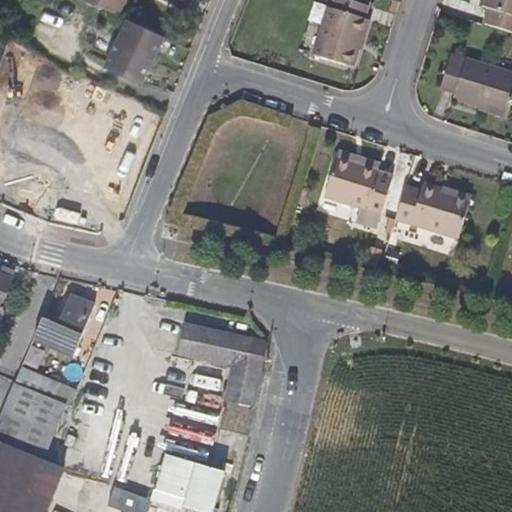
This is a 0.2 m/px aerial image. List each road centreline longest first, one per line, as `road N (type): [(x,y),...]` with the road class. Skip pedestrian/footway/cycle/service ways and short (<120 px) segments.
road 1 (unclassified): [(125,266),(200,69)]
road 2 (unclassified): [(308,310),(511,364)]
road 3 (unclassified): [(308,310),(285,466),(266,511)]
road 4 (residential): [(200,69),(383,125)]
road 5 (unclassified): [(125,266),(308,310)]
road 6 (residential): [(383,125),(511,167)]
road 7 (residential): [(420,0),(383,125)]
road 8 (unclassified): [(0,243),(31,256),(125,266)]
